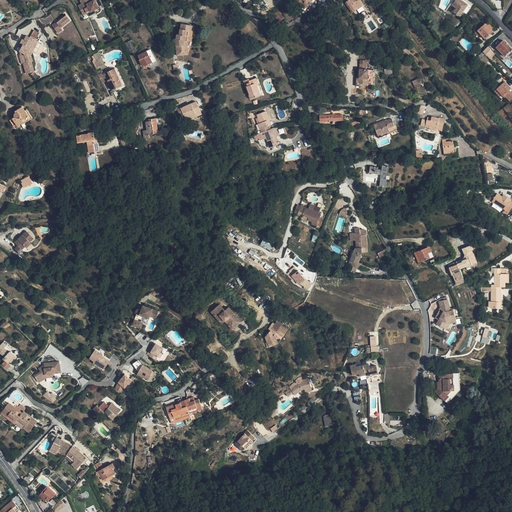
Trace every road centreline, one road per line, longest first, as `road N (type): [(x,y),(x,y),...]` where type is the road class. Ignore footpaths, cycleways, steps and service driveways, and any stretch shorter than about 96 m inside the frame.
road 1 (residential): [(413,416),(425,321),(351,176)]
road 2 (residential): [(209,370),(137,418),(121,511)]
road 3 (residential): [(277,44),(194,90),(115,116)]
road 4 (residential): [(351,176),(302,187),(281,253),(241,244)]
road 5 (residential): [(351,176),(304,111),(277,44)]
road 6 (track): [(115,116),(146,182),(119,227)]
